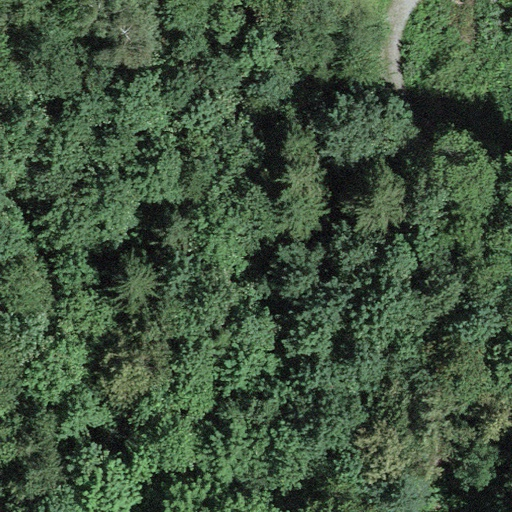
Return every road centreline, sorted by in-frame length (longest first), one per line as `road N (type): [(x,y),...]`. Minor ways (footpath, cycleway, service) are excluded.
road 1 (motorway): [(511,504),(0,443)]
road 2 (track): [(511,166),(413,144),(380,46),(412,0)]
